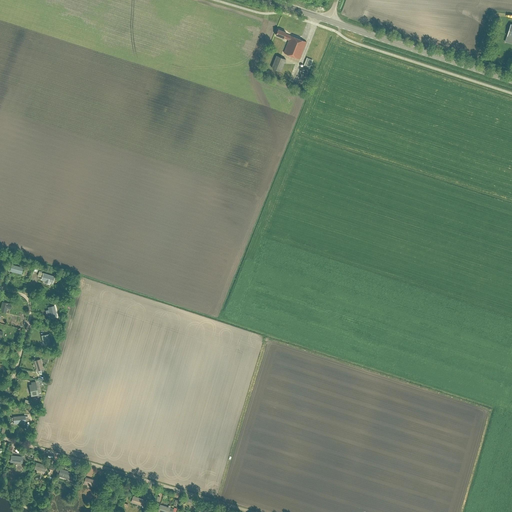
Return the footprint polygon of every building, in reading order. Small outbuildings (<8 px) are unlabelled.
[(290,36),(285,34),(286,32),(278,29),(276,35),(283,38),(283,37),(289,39),(283,53),(299,59),(306,41),(290,35),(290,36)] [(281,72),(286,59),(276,56),(271,68),(281,72)] [(309,69),(313,60),(306,58),(303,67),(309,69)] [(21,274),(23,268),(12,265),(10,271),(21,274)] [(52,283),(54,277),(43,273),(41,280),(45,281),(45,282),(49,284),(50,282),(52,283)] [(0,311),(6,313),(7,308),(10,309),(11,304),(2,302),(0,310),(0,311)] [(50,317),(56,316),(54,306),(48,307),(50,317)] [(48,334),(42,336),(43,344),(50,343),(48,334)] [(34,361),(37,371),(38,370),(39,374),(41,374),(44,373),(40,359),(34,361)] [(30,393),(31,396),(38,395),(37,391),(36,391),(35,387),(37,387),(35,382),(33,382),(33,384),(29,385),(30,388),(31,392),(30,393)] [(44,471),(46,465),(36,463),(35,469),(44,471)] [(70,478),(72,472),(61,469),(59,476),(67,478),(68,477),(70,478)] [(97,487),(98,481),(86,477),(84,483),(97,487)] [(144,499),(134,496),(132,502),(142,505),(144,499)]
